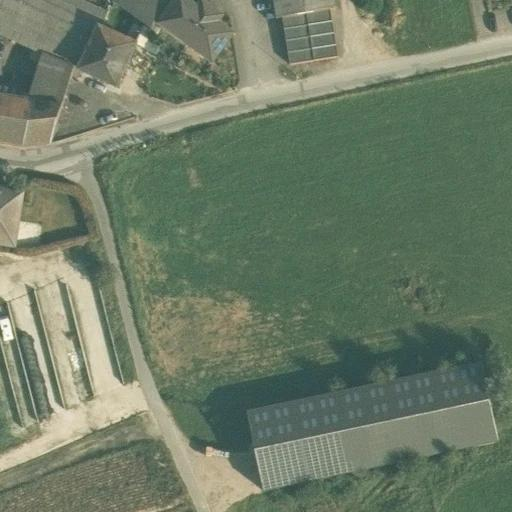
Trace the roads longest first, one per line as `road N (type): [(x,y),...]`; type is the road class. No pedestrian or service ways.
road 1 (residential): [(0,159),(84,154),(511,50)]
road 2 (track): [(202,511),(137,363),(84,154)]
